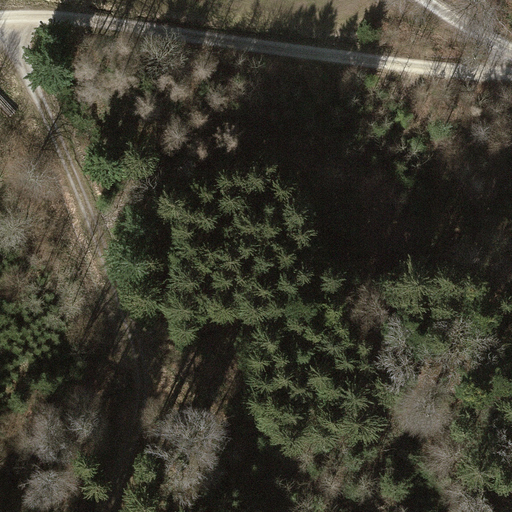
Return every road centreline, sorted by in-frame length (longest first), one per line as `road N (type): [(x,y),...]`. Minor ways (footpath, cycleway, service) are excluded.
road 1 (track): [(3,16),(138,347),(141,404),(110,511)]
road 2 (track): [(0,17),(64,16),(511,73)]
